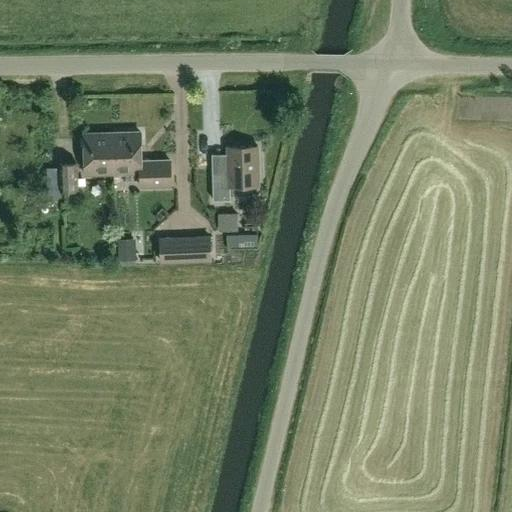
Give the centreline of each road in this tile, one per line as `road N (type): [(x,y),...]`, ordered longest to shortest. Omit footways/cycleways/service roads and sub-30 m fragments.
road 1 (unclassified): [(259,511),(322,238),(388,61)]
road 2 (unclassified): [(388,61),(0,65)]
road 3 (unclassified): [(511,62),(388,61)]
